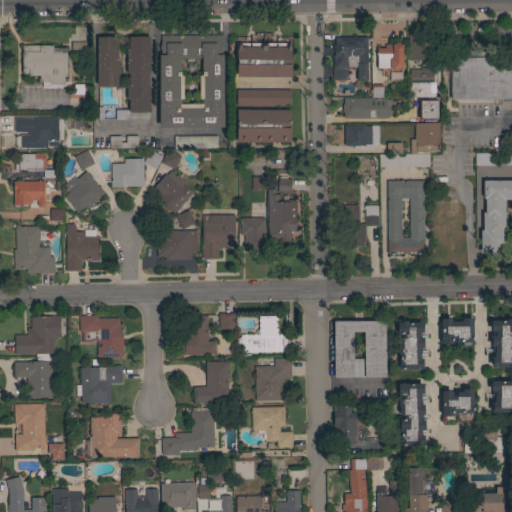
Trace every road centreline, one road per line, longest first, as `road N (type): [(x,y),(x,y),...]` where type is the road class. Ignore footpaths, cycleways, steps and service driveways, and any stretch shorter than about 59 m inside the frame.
road 1 (residential): [(511,286),(0,297)]
road 2 (residential): [(310,0),(315,511)]
